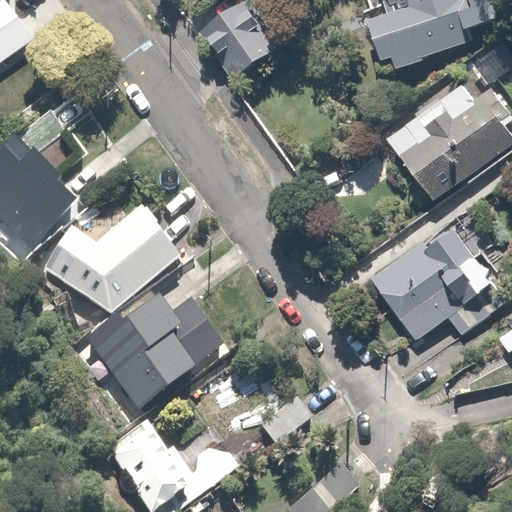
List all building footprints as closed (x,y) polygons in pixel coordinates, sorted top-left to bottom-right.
[(238,0),(218,0),(187,21),(233,82),(274,49),(238,0)] [(363,10),(384,75),(474,44),(469,30),(509,16),(504,0),(367,0),(371,9),(363,10)] [(464,79),(389,138),(436,204),(511,148),(511,110),(493,87),(477,96),(464,79)] [(47,109),(18,134),(35,157),(67,132),(47,109)] [(61,178),(8,139),(0,148),(0,223),(31,252),(73,204),(55,185),(61,178)] [(94,246),(67,227),(41,267),(108,315),(179,260),(139,208),(94,246)] [(470,210),(367,280),(415,343),(452,318),(465,337),(509,301),(499,287),(484,266),(505,255),(470,210)] [(148,293),(82,340),(137,413),(226,348),(190,302),(168,315),(148,293)] [(298,401),(260,427),(275,446),(314,420),(298,401)] [(149,423),(107,447),(148,511),(173,511),(236,471),(233,456),(207,450),(195,460),(193,473),(190,474),(171,447),(166,449),(149,423)] [(323,511),(345,496),(331,477),(289,508),(291,511),(323,511)] [(238,511),(239,511),(220,487),(185,511),(238,511)]
